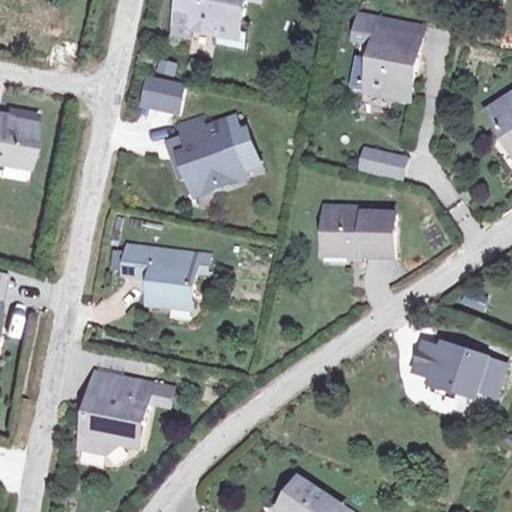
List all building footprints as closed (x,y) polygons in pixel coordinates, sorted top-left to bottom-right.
[(196,0),(194,11),(189,10),(183,35),(200,38),(201,31),(225,35),(222,46),(253,52),(259,26),(250,24),(251,22),(255,0),(268,3),(269,0),(196,0)] [(388,21),(367,18),(363,45),(384,48),(376,94),(420,101),(431,38),(387,31),(388,21)] [(433,29),(388,21),(387,31),(431,38),(433,29)] [(183,68),(165,64),(162,77),(179,82),(183,68)] [(192,86),(155,79),(148,113),(185,121),(192,86)] [(511,135),(511,103),(497,113),(511,136),(511,135)] [(41,129),(1,121),(2,118),(0,117),(0,164),(33,171),(41,129)] [(244,121),(214,132),(210,120),(190,127),(199,153),(189,156),(202,192),(204,198),(219,193),(239,186),(254,180),(252,174),(248,160),(264,155),(256,133),(249,135),(244,121)] [(413,161),(374,152),(369,171),(409,180),(413,161)] [(334,252),(371,253),(371,259),(403,260),(405,216),(334,214),(334,252)] [(132,275),(159,278),(156,302),(199,307),(206,255),(136,247),(132,275)] [(0,274),(0,295),(1,296),(10,298),(15,278),(0,274)] [(455,408),(460,393),(497,405),(508,375),(448,355),(446,360),(429,354),(427,360),(424,359),(419,373),(422,374),(420,380),(437,386),(432,400),(455,408)] [(152,427),(158,397),(148,394),(149,384),(104,375),(96,411),(88,450),(114,455),(128,445),(140,448),(147,426),(152,427)] [(148,394),(158,397),(160,387),(149,384),(148,394)] [(336,511),(300,487),(282,511),(336,511)]
